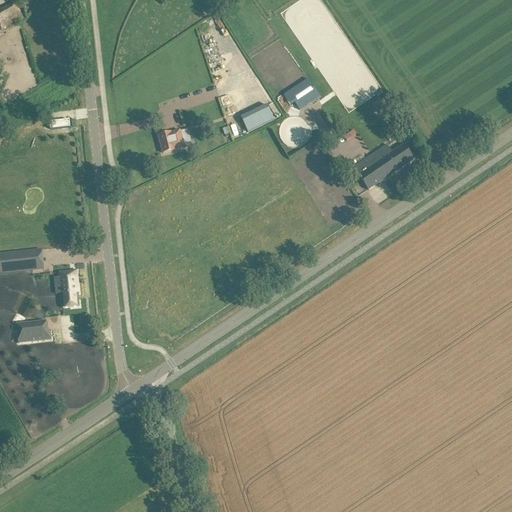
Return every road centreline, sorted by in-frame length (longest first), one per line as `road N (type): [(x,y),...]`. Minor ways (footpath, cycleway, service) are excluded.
road 1 (tertiary): [(511,133),(149,379)]
road 2 (tertiary): [(132,390),(120,367),(78,0)]
road 3 (tertiary): [(0,477),(132,390)]
road 4 (tertiary): [(193,511),(149,379)]
